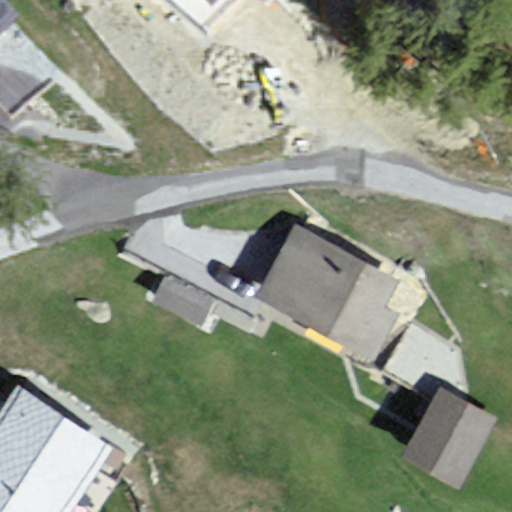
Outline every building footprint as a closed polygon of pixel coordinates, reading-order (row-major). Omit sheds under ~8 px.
[(0,0),(0,21),(14,9),(5,0),(0,0)] [(235,0),(186,0),(214,24),(235,0)] [(416,274),(296,215),(257,294),(376,354),(416,274)] [(81,511),(122,445),(17,381),(0,407),(0,511),(81,511)] [(497,422),(436,392),(405,456),(465,486),(497,422)]
